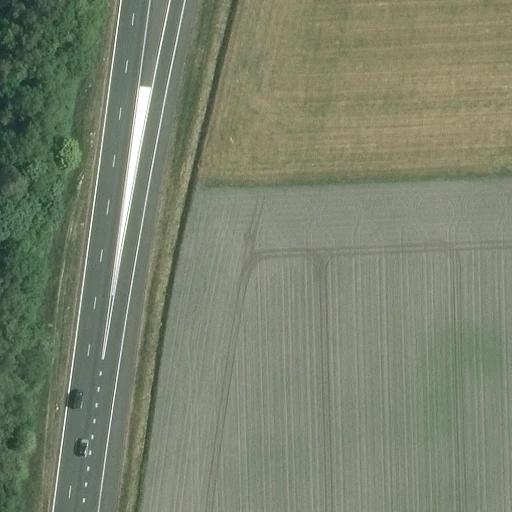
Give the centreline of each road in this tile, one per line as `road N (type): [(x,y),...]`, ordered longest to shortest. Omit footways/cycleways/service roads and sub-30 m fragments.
road 1 (motorway): [(86,360),(120,299),(176,0)]
road 2 (motorway): [(86,360),(134,0)]
road 3 (motorway): [(67,511),(86,360)]
